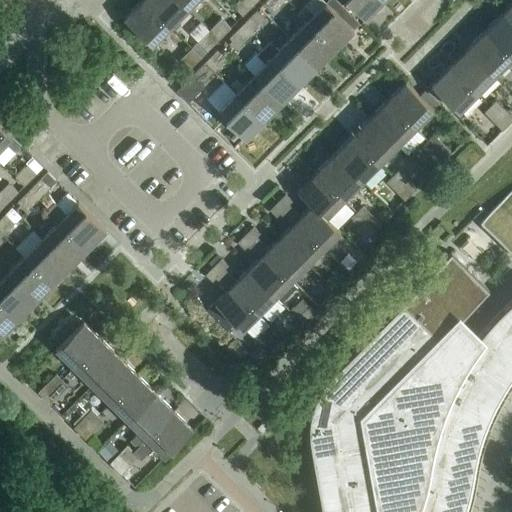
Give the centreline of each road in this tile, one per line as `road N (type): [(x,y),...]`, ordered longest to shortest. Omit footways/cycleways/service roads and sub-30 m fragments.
road 1 (residential): [(159,221),(202,175),(131,104),(83,147)]
road 2 (residential): [(37,0),(36,93),(83,147)]
